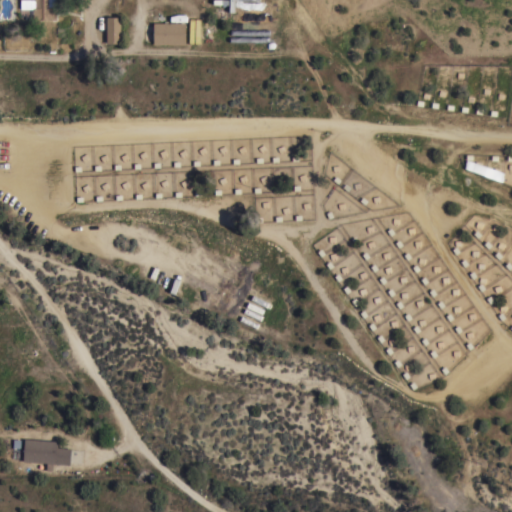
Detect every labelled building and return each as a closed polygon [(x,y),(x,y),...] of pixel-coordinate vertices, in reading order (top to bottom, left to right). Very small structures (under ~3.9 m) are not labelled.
[(54,0),(54,7),(56,7),(56,20),(29,20),(29,10),(19,9),(19,0),(54,0)] [(227,7),(227,25),(219,24),(219,21),(213,21),(213,7),(227,7)] [(120,44),(106,44),(106,17),(120,17),(120,44)] [(185,24),(185,45),(153,45),(153,23),(185,24)] [(58,441),(57,448),(71,449),(69,465),(53,464),(52,471),(46,471),(46,463),(22,461),(24,439),(58,441)]
